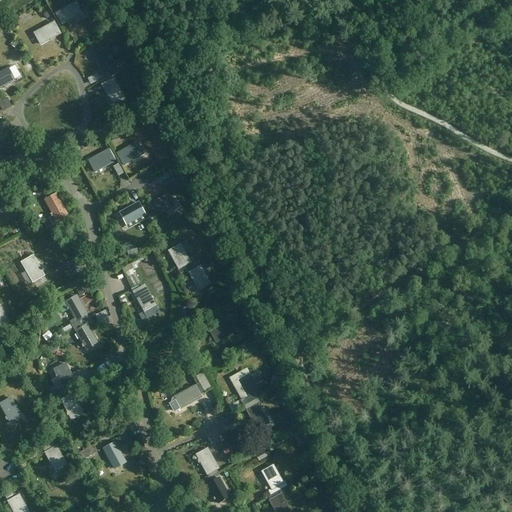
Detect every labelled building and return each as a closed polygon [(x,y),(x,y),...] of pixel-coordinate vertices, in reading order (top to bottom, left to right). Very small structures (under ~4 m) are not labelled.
[(62,25),(81,14),(75,4),(56,14),(62,25)] [(41,45),(60,35),(54,24),(35,35),(41,45)] [(106,77),(117,71),(106,52),(95,58),(106,77)] [(0,88),(14,81),(8,70),(0,74),(0,88)] [(94,81),(96,87),(105,84),(103,79),(94,81)] [(113,105),(124,99),(114,80),(103,87),(113,105)] [(5,105),(10,111),(15,106),(10,101),(5,105)] [(85,142),(80,146),(86,155),(92,151),(85,142)] [(124,165),(142,155),(136,144),(118,155),(124,165)] [(95,173),(115,162),(109,151),(89,162),(95,173)] [(122,167),(118,170),(123,177),(127,174),(122,167)] [(110,171),(100,174),(102,180),(112,176),(110,171)] [(56,221),(67,215),(56,196),(45,202),(52,214),(50,216),(51,218),(54,217),(56,221)] [(154,218),(173,207),(167,196),(148,207),(154,218)] [(126,226),(145,215),(139,204),(120,215),(126,226)] [(187,270),(194,266),(191,261),(190,262),(185,254),(180,245),(177,247),(173,249),(174,251),(174,252),(172,253),(170,254),(174,262),(179,269),(181,268),(183,267),(185,271),(187,270)] [(42,272),(44,271),(43,269),(41,270),(33,257),(22,263),(33,283),(44,277),(42,272)] [(74,278),(83,276),(81,264),(71,266),(74,278)] [(196,270),(194,266),(187,270),(192,279),(198,289),(200,288),(202,286),(203,289),(207,287),(210,285),(205,276),(200,267),(198,268),(196,270)] [(131,275),(137,288),(142,286),(137,273),(131,275)] [(144,312),(155,306),(145,287),(134,293),(144,312)] [(90,320),(78,297),(66,303),(69,307),(67,308),(68,311),(70,310),(75,319),(70,322),(75,329),(90,320)] [(0,327),(8,323),(0,308),(0,327)] [(93,324),(90,320),(75,329),(74,329),(83,344),(81,346),(83,348),(85,347),(87,351),(98,345),(88,327),(93,324)] [(216,343),(236,333),(230,322),(211,332),(216,343)] [(65,390),(76,385),(66,365),(55,370),(57,375),(55,376),(56,379),(58,378),(65,390)] [(207,374),(200,378),(208,393),(215,390),(207,374)] [(259,398),(262,396),(260,392),(255,384),(250,376),(245,379),(239,382),(244,390),(249,398),(245,400),(242,402),(244,407),(253,402),(257,399),(259,398)] [(200,384),(172,399),(171,403),(176,412),(201,398),(200,396),(205,393),(200,384)] [(72,420),(83,414),(73,395),(62,401),(68,414),(66,415),(67,417),(70,416),(72,420)] [(12,425),(23,418),(12,399),(1,405),(8,418),(6,419),(7,421),(9,420),(12,425)] [(257,405),(259,404),(257,399),(253,402),(244,407),(247,410),(251,419),(256,427),(262,424),(267,421),(262,413),(257,405)] [(276,401),(272,403),(276,412),(281,410),(276,401)] [(115,469),(125,463),(115,444),(104,450),(115,469)] [(57,473),(68,467),(57,448),(46,454),(53,467),(51,468),(52,470),(54,469),(57,473)] [(232,448),(224,450),(227,461),(235,459),(232,448)] [(207,476),(218,470),(207,450),(196,456),(199,460),(197,462),(198,464),(200,463),(207,476)] [(271,491),(283,484),(273,467),(262,473),(271,491)] [(219,504),(230,498),(219,478),(208,485),(215,498),(213,499),(214,501),(217,500),(219,504)] [(270,502),(275,510),(274,511),(290,511),(283,499),(289,495),(285,489),(279,493),(278,492),(270,496),(272,501),(270,502)] [(14,511),(28,511),(20,496),(9,502),(14,511)]
